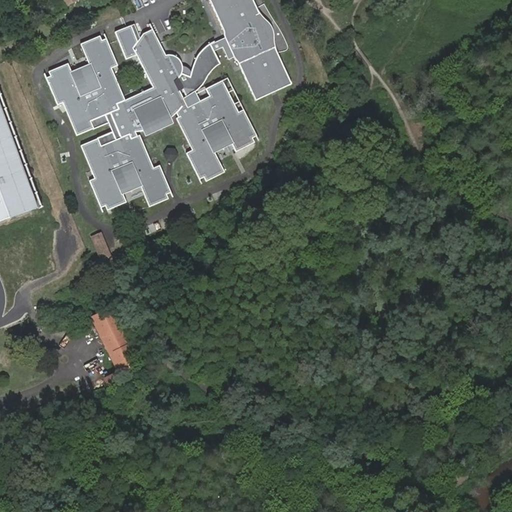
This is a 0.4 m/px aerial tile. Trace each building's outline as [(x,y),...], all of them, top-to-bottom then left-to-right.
[(254,98),(254,99),(289,83),(289,82),(285,72),(277,76),(268,58),(276,54),(274,49),(272,43),(272,39),(272,34),(271,30),(269,26),(267,23),(262,18),(256,10),(251,0),(208,0),(209,0),(223,31),(224,38),(210,44),(209,44),(204,47),(201,51),(195,58),(193,63),(190,77),(181,74),(182,69),(182,65),(180,62),(177,58),(174,56),(169,55),(165,56),(162,57),(160,53),(163,52),(152,30),(143,35),(134,48),(136,51),(134,52),(146,74),(143,76),(145,79),(147,77),(153,88),(152,88),(125,101),(115,77),(110,79),(106,71),(111,69),(118,66),(106,39),(102,41),(100,37),(80,45),(88,64),(91,69),(73,77),(71,71),(68,64),(49,73),(50,77),(46,79),(57,106),(63,104),(69,101),(72,109),(66,112),(76,137),(93,130),(109,124),(113,132),(97,139),(97,140),(81,147),(91,171),(97,169),(101,177),(95,179),(89,182),(101,209),(105,207),(107,211),(126,203),(124,196),(121,191),(139,183),(141,189),(149,208),(169,200),(167,195),(171,193),(160,166),(153,169),(148,171),(145,163),(150,161),(140,136),(137,137),(137,136),(137,137),(135,132),(142,131),(147,130),(149,130),(157,127),(164,123),(166,121),(170,118),(171,118),(176,113),(178,118),(176,119),(188,143),(193,140),(197,148),(192,151),(186,154),(199,180),(204,178),(206,182),(225,173),(215,155),(213,149),(230,141),(232,146),(236,152),(254,143),(252,139),(257,136),(243,110),(232,116),(228,108),(234,105),(222,81),(205,89),(209,96),(188,107),(179,90),(182,88),(187,98),(194,93),(200,88),(204,82),(209,74),(211,71),(215,67),(220,64),(213,51),(221,47),(227,60),(233,57),(236,61),(238,63),(254,98)] [(276,54),(268,58),(277,76),(285,72),(287,71),(278,53),(276,54)] [(88,64),(71,71),(73,77),(91,69),(88,64)] [(111,69),(106,71),(110,79),(115,77),(111,69)] [(232,116),(243,110),(227,78),(222,81),(234,105),(228,108),(232,116)] [(209,96),(205,89),(187,98),(182,88),(179,90),(188,107),(209,96)] [(69,101),(63,104),(66,112),(72,109),(69,101)] [(0,206),(33,196),(0,105),(0,206)] [(142,131),(145,138),(173,125),(170,118),(166,121),(164,123),(157,127),(149,130),(147,130),(142,131)] [(193,140),(188,143),(192,151),(197,148),(193,140)] [(213,149),(215,155),(232,146),(230,141),(213,149)] [(174,149),(168,149),(164,154),(167,159),(173,160),(176,155),(174,149)] [(150,161),(145,163),(148,171),(153,169),(150,161)] [(91,171),(95,179),(101,177),(97,169),(91,171)] [(139,183),(121,191),(124,196),(141,189),(139,183)] [(0,222),(38,208),(33,196),(0,206),(0,222)] [(134,233),(125,238),(129,247),(139,242),(134,233)] [(101,234),(92,238),(101,261),(110,258),(101,234)] [(123,238),(112,237),(112,247),(122,248),(123,238)] [(144,372),(112,309),(91,319),(118,373),(104,380),(109,390),(144,372)]
